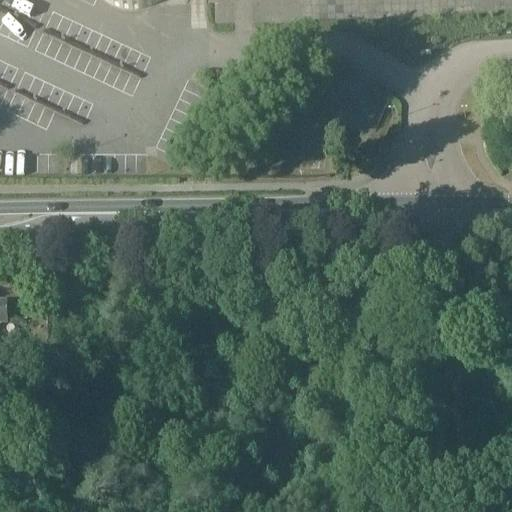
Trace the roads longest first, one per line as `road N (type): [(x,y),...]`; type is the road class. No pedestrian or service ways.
road 1 (primary): [(0,235),(511,226)]
road 2 (primary): [(511,202),(0,209)]
road 3 (unknown): [(468,511),(461,354),(469,246)]
